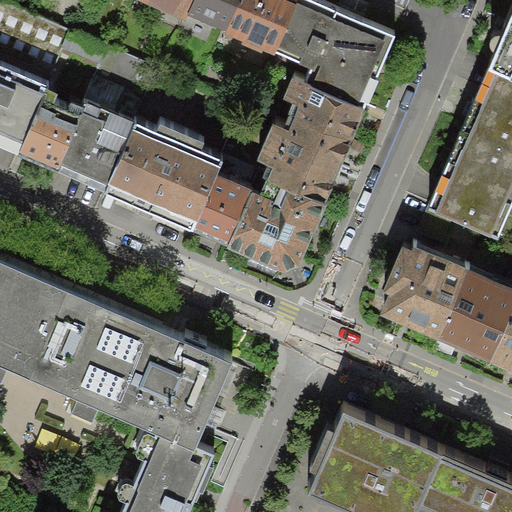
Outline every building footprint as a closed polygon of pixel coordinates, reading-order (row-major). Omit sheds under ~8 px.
[(227,16),(233,0),(189,0),(188,5),(187,7),(211,18),(214,10),(227,16)] [(275,39),(291,0),(233,0),(227,16),(226,18),(244,26),(240,36),(260,44),(264,35),(275,39)] [(309,63),(303,79),(361,104),(392,32),(349,13),(317,0),(291,0),(275,39),(271,47),(309,63)] [(491,33),(490,34),(489,36),(489,37),(489,40),(489,41),(490,43),(491,44),(495,46),(488,61),(511,71),(511,0),(511,1),(501,26),(499,31),(497,30),(496,30),(494,31),(492,31),(491,33)] [(0,134),(19,142),(44,84),(58,52),(67,31),(0,1),(0,134)] [(95,68),(105,47),(67,31),(58,52),(95,68)] [(133,117),(154,68),(105,47),(95,68),(92,76),(122,90),(113,111),(132,120),(133,117)] [(511,71),(488,61),(482,75),(472,97),(427,203),(452,214),(511,239),(511,71)] [(352,123),(361,104),(303,79),(292,74),(283,93),(299,100),(293,112),(347,135),(352,123)] [(219,84),(201,76),(196,86),(215,94),(215,93),(219,84)] [(44,84),(19,142),(16,148),(29,153),(54,165),(81,102),(68,96),(64,103),(50,97),(54,88),(44,84)] [(81,102),(54,165),(60,167),(103,186),(104,184),(132,120),(113,111),(82,98),(81,102)] [(288,124),(273,117),(265,136),(334,165),(339,155),(347,135),(293,112),(288,124)] [(158,211),(159,208),(190,221),(210,176),(219,154),(198,145),(201,137),(158,118),(154,126),(133,117),(132,120),(104,184),(135,197),(134,200),(142,204),(158,211)] [(267,159),(262,171),(321,196),(326,185),(334,165),(265,136),(257,154),(267,159)] [(322,197),(321,196),(262,171),(256,168),(249,185),(226,239),(243,246),(281,262),(295,257),(309,223),(310,224),(322,197)] [(210,176),(190,221),(190,223),(202,228),(226,239),(249,185),(225,175),(223,181),(210,176)] [(427,203),(415,232),(440,243),(452,214),(427,203)] [(436,329),(462,269),(401,243),(384,283),(391,286),(382,308),(401,316),(402,314),(409,317),(436,329)] [(202,419),(230,354),(203,342),(205,339),(183,330),(181,333),(92,294),(0,254),(0,359),(155,426),(192,442),(193,441),(202,419)] [(447,334),(446,336),(457,340),(470,346),(471,344),(489,352),(511,299),(511,290),(462,269),(436,329),(447,334)] [(511,299),(489,352),(508,360),(507,362),(511,363),(511,299)] [(368,511),(409,511),(414,501),(439,444),(390,423),(341,402),(332,423),(337,425),(319,466),(314,464),(305,485),(368,511)] [(184,511),(185,511),(187,510),(186,508),(196,486),(200,488),(211,463),(207,461),(212,449),(193,441),(192,442),(155,426),(117,511),(184,511)] [(485,464),(439,444),(414,501),(434,509),(432,511),(511,511),(511,476),(504,473),(507,466),(496,461),(488,457),(485,464)]
